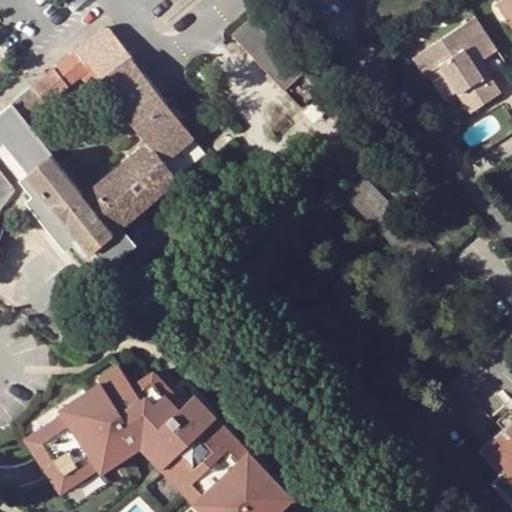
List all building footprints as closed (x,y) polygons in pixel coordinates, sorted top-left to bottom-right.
[(511,0),(509,0),(501,6),(511,22),(511,0)] [(275,41),(253,15),(247,19),(232,31),(258,60),(277,43),(275,41)] [(499,52),(476,16),(414,57),(425,75),(442,66),(460,95),(474,85),(485,103),(500,93),(481,63),(499,52)] [(99,27),(31,86),(46,104),(89,69),(132,124),(142,135),(148,143),(164,163),(193,138),(163,99),(109,28),(99,27)] [(277,43),(258,60),(284,89),(303,74),(277,43)] [(471,112),(485,103),(474,85),(460,95),(471,112)] [(31,86),(0,112),(0,140),(76,236),(71,241),(98,275),(134,247),(120,229),(115,233),(85,196),(78,186),(26,121),(46,104),(31,86)] [(85,196),(115,233),(120,229),(177,181),(164,163),(148,143),(85,196)] [(467,283),(405,221),(356,170),(339,186),(409,257),(451,300),(453,298),(467,283)] [(0,208),(14,191),(0,173),(0,208)] [(487,333),(501,319),(467,283),(453,298),(487,333)] [(101,381),(105,386),(125,373),(118,363),(98,376),(101,381)] [(64,413),(40,428),(76,481),(97,468),(101,472),(153,438),(187,475),(177,484),(192,500),(203,511),(278,511),(292,499),(193,393),(183,403),(153,371),(133,384),(125,373),(105,386),(101,381),(61,408),(64,413)] [(511,408),(499,420),(507,430),(511,425),(511,408)] [(511,425),(507,430),(484,450),(505,474),(511,481),(511,425)] [(76,481),(40,428),(28,437),(64,490),(76,481)] [(511,481),(505,474),(496,482),(511,499),(511,481)] [(186,511),(203,511),(192,500),(184,508),(186,511)]
